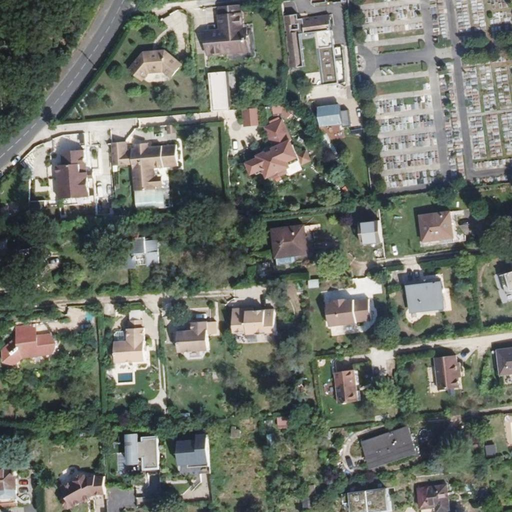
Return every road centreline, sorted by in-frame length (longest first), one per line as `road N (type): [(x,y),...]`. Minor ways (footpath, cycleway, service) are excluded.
road 1 (residential): [(0,309),(238,293)]
road 2 (residential): [(20,137),(225,115)]
road 3 (secondary): [(20,137),(67,85),(122,0)]
road 4 (residential): [(511,246),(366,266)]
